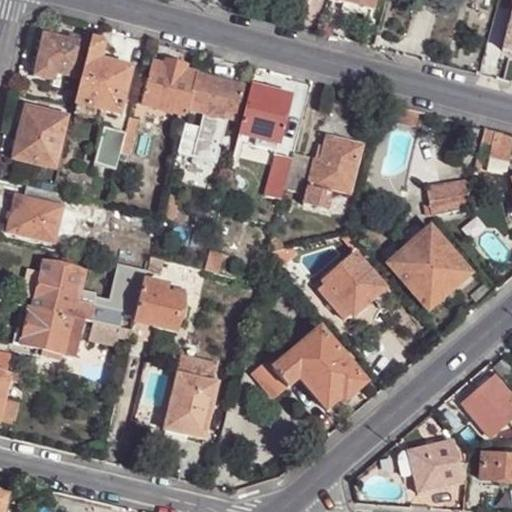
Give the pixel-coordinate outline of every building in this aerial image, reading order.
[(328,0),(328,2),(372,12),(374,0),(328,0)] [(511,52),(511,0),(509,0),(501,51),(511,52)] [(42,36),(32,78),(52,83),(53,76),(76,82),(84,46),(42,36)] [(102,45),(91,42),(73,112),(72,116),(97,122),(99,113),(118,118),(130,72),(98,63),(103,47),(102,45)] [(188,112),(196,77),(185,74),(186,69),(165,63),(163,68),(150,65),(140,106),(186,118),(188,112)] [(218,165),(226,121),(227,121),(229,114),(235,115),(242,88),(196,77),(188,112),(186,118),(182,133),(199,137),(194,160),(218,165)] [(289,101),(251,91),(239,136),(257,141),(278,146),(289,101)] [(435,117),(383,103),(379,121),(430,134),(435,117)] [(13,162),(51,171),(65,120),(25,110),(13,162)] [(235,115),(229,114),(227,121),(233,123),(235,115)] [(138,124),(127,121),(123,136),(119,156),(129,158),(138,124)] [(511,153),(511,137),(485,130),(482,143),(492,145),(489,157),(510,161),(511,153)] [(119,156),(123,136),(103,131),(93,167),(99,169),(114,173),(119,156)] [(257,141),(239,136),(237,145),(242,147),(255,150),(257,141)] [(338,143),(358,148),(360,144),(340,138),(338,143)] [(346,196),(358,148),(338,143),(326,139),(322,150),(320,158),(314,157),(300,207),(327,215),(334,193),(346,196)] [(257,141),(255,150),(275,155),(278,146),(257,141)] [(316,148),(314,157),(320,158),(322,150),(316,148)] [(283,190),(290,161),(276,157),(265,199),(280,203),(283,190)] [(307,163),(291,158),(290,161),(283,190),(298,195),(307,163)] [(465,209),(472,181),(424,191),(430,216),(465,209)] [(63,198),(51,196),(25,189),(21,201),(14,200),(6,234),(53,246),(62,213),(59,211),(63,198)] [(179,201),(164,197),(158,220),(172,223),(179,201)] [(388,268),(428,313),(469,277),(429,231),(388,268)] [(223,258),(208,254),(203,273),(219,277),(223,258)] [(322,284),(352,318),(384,291),(353,257),(322,284)] [(31,311),(73,321),(75,322),(87,324),(120,332),(123,317),(134,319),(143,285),(145,274),(116,267),(108,302),(94,299),(95,296),(80,292),(83,276),(42,266),(31,311)] [(497,292),(487,281),(471,295),(480,305),(497,292)] [(166,290),(143,285),(134,319),(133,324),(153,328),(153,331),(175,336),(176,330),(181,308),(183,302),(164,298),(166,290)] [(188,309),(181,308),(176,330),(183,331),(188,309)] [(66,359),(75,322),(73,321),(31,311),(29,311),(20,348),(32,351),(30,358),(49,362),(51,356),(66,359)] [(451,331),(466,318),(461,311),(445,324),(451,331)] [(115,351),(120,332),(87,324),(83,343),(115,351)] [(271,373),(286,389),(298,380),(326,412),(340,399),(344,404),(366,385),(320,333),(285,362),(281,358),(269,369),(271,373)] [(0,372),(6,374),(10,358),(0,355),(0,372)] [(211,385),(215,367),(180,360),(163,432),(203,441),(216,386),(211,385)] [(494,372),(511,392),(511,391),(511,369),(506,362),(494,372)] [(7,382),(9,375),(6,374),(0,372),(0,381),(7,383),(7,382)] [(273,401),(286,389),(271,373),(258,384),(273,401)] [(24,386),(26,378),(9,375),(7,382),(24,386)] [(463,408),(490,439),(511,419),(511,401),(494,380),(463,408)] [(18,403),(3,400),(0,409),(0,421),(13,425),(18,403)] [(461,486),(451,443),(405,455),(400,457),(400,460),(406,485),(415,483),(418,497),(461,486)] [(485,482),(508,484),(511,484),(511,458),(482,456),(480,481),(485,482)] [(0,511),(7,511),(11,496),(0,493),(0,511)]
